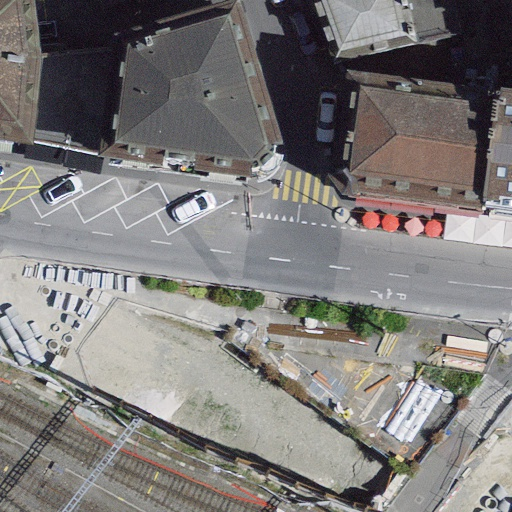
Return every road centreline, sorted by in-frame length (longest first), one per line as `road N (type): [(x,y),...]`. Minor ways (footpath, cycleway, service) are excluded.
road 1 (tertiary): [(0,211),(294,263)]
road 2 (residential): [(294,263),(309,142),(262,0)]
road 3 (tertiary): [(294,263),(511,295)]
